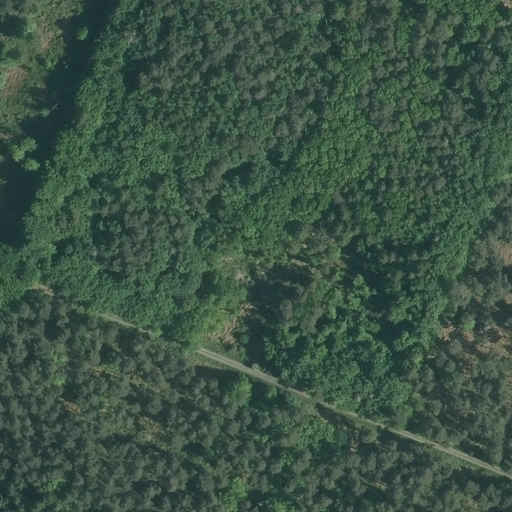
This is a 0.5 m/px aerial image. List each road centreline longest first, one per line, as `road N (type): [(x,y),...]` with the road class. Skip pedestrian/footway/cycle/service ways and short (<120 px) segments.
road 1 (track): [(2,271),(511,480)]
road 2 (track): [(2,271),(110,0)]
